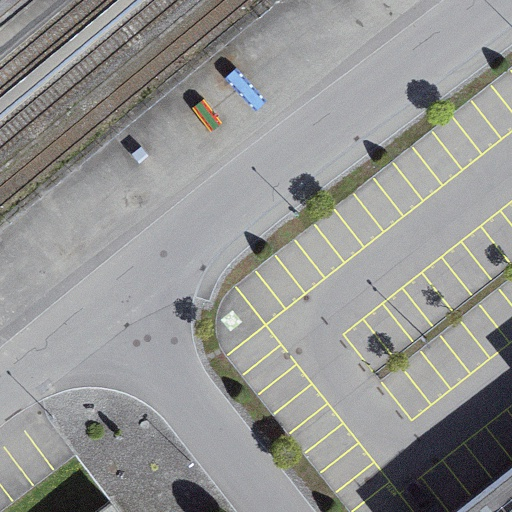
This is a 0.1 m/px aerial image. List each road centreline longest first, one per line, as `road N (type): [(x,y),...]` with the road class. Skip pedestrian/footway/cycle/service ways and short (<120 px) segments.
road 1 (residential): [(427,0),(91,264)]
road 2 (residential): [(91,264),(294,511)]
